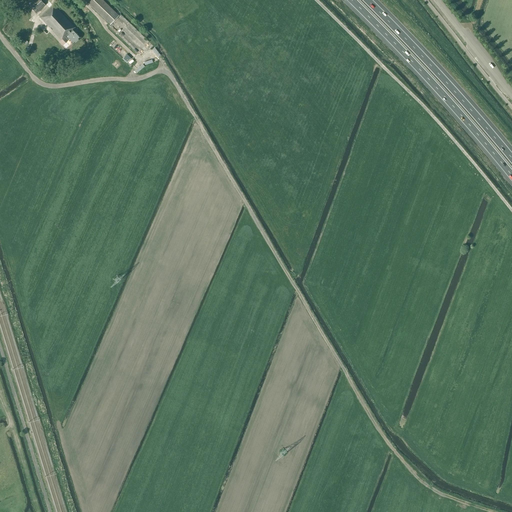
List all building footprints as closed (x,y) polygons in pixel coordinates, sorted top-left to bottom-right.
[(40,0),(31,0),(27,4),(36,13),(45,5),(40,0)] [(119,16),(102,0),(84,0),(110,25),(119,16)] [(62,39),(72,29),(73,30),(75,28),(53,5),(40,17),(61,40),(62,39)] [(119,29),(113,23),(110,27),(116,33),(119,29)] [(72,45),(80,38),(73,30),(72,29),(62,39),(65,43),(68,40),(72,45)]
